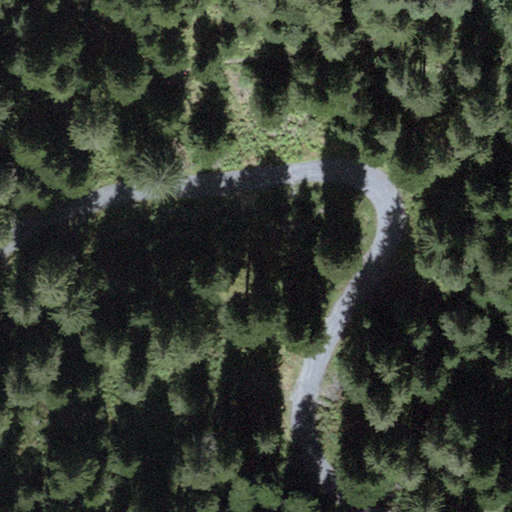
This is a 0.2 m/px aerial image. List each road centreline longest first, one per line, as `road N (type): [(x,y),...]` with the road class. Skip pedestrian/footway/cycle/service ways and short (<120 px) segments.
road 1 (track): [(362,511),(332,501),(300,438),(308,389),(391,235),(380,190),(356,172),(181,185)]
road 2 (track): [(181,185),(103,198),(37,221),(0,251)]
